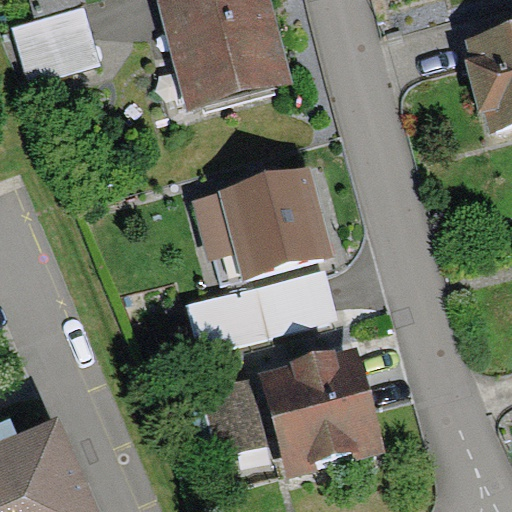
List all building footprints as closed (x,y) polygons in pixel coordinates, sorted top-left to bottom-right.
[(85,3),(84,0),(29,0),(34,17),(85,3)] [(293,82),(270,0),(157,0),(186,110),(293,82)] [(100,65),(84,8),(13,28),(29,85),(100,65)] [(489,132),(511,125),(511,26),(465,39),(470,59),(465,61),(479,112),(484,111),(489,132)] [(308,168),(217,192),(234,255),(240,280),(331,256),(308,168)] [(210,261),(234,255),(217,192),(194,199),(210,261)] [(325,270),(187,307),(202,359),(339,322),(325,270)] [(385,451),(356,345),(257,373),(258,377),(275,441),(286,478),(385,451)] [(220,456),(275,441),(258,377),(202,393),(220,456)] [(0,511),(97,511),(56,418),(0,442),(0,511)]
